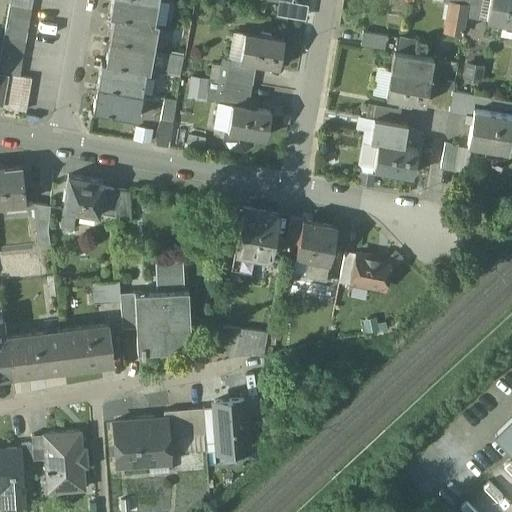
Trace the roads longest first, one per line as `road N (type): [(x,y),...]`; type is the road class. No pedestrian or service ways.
road 1 (residential): [(292,191),(58,145)]
road 2 (residential): [(488,225),(292,191)]
road 3 (residential): [(0,411),(194,378)]
road 4 (residential): [(292,191),(325,0)]
road 5 (residential): [(58,145),(87,0)]
